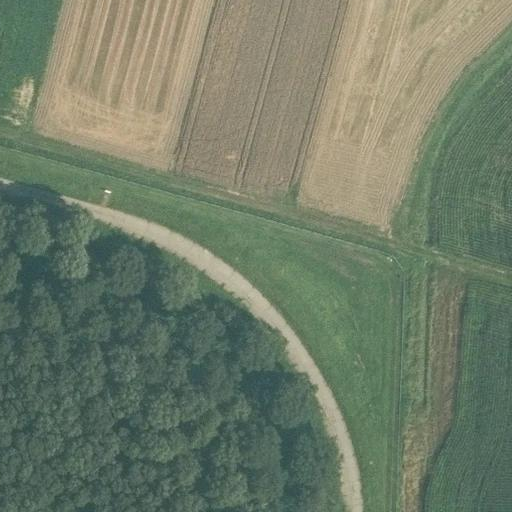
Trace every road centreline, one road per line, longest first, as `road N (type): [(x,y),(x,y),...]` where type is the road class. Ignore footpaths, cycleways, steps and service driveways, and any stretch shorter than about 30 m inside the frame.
road 1 (track): [(0,134),(511,279)]
road 2 (track): [(407,248),(412,188),(436,119),(511,32)]
